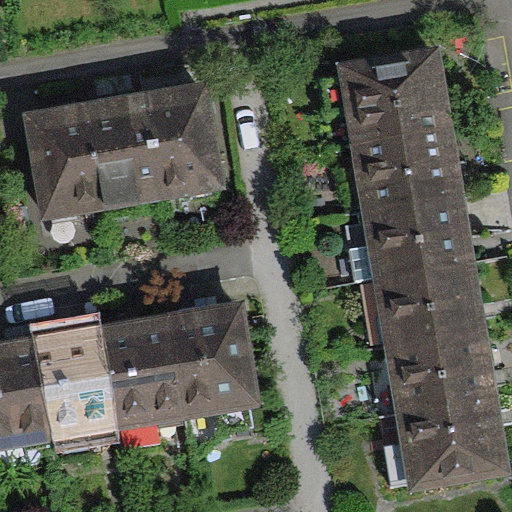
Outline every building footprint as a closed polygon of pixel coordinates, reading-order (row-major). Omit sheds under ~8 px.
[(511,467),(443,36),(334,53),(405,496),(511,478),(511,467)] [(225,187),(205,72),(142,83),(162,198),(225,187)] [(162,198),(142,83),(78,93),(98,209),(162,198)] [(98,209),(78,93),(15,104),(35,220),(98,209)] [(0,265),(9,264),(0,213),(0,265)] [(243,300),(172,311),(190,423),(261,412),(243,300)] [(172,311),(101,323),(119,435),(190,423),(172,311)] [(101,323),(30,334),(48,447),(119,435),(101,323)] [(30,334),(0,339),(0,454),(48,447),(30,334)]
